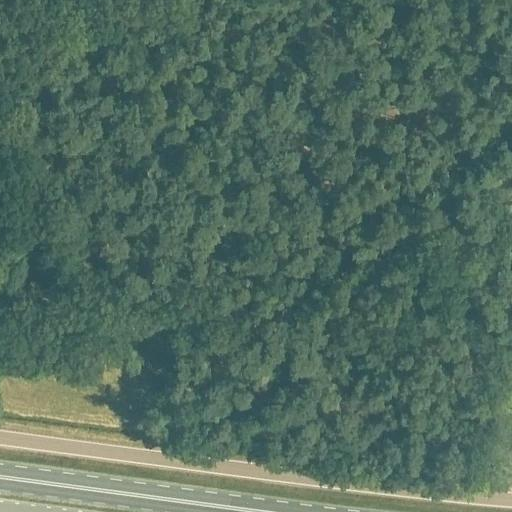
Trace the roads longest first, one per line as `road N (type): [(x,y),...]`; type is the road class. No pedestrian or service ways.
road 1 (unclassified): [(0,437),(511,501)]
road 2 (primary): [(0,479),(247,511)]
